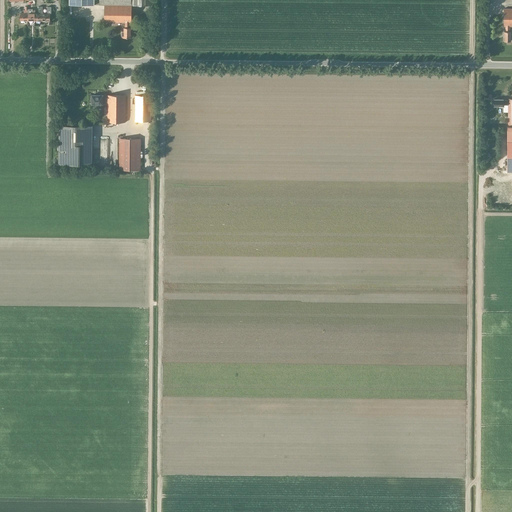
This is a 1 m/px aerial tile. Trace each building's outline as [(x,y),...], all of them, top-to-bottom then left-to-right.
[(152,0),(68,0),(69,4),(105,4),(104,22),(125,22),(125,27),(124,27),(124,31),(121,31),(121,37),(130,38),(130,26),(132,26),(132,24),(131,22),(131,5),(152,5),(152,0)] [(42,21),(49,21),(50,21),(50,14),(51,14),(51,7),(47,7),(47,13),(42,13),(42,21)] [(108,104),(108,102),(108,96),(103,96),(103,95),(92,95),(92,96),(91,96),(91,99),(92,100),(92,104),(103,104),(108,104)] [(125,122),(125,95),(108,95),(108,96),(108,102),(108,104),(108,122),(125,122)] [(135,95),(135,121),(151,121),(151,95),(135,95)] [(503,99),(493,99),(493,106),(499,106),(499,107),(503,107),(503,105),(508,105),(508,125),(511,125),(511,98),(508,99),(508,100),(503,100),(503,99)] [(60,124),(59,163),(91,164),(91,125),(60,124)] [(119,138),(119,170),(141,170),(141,138),(119,138)]
